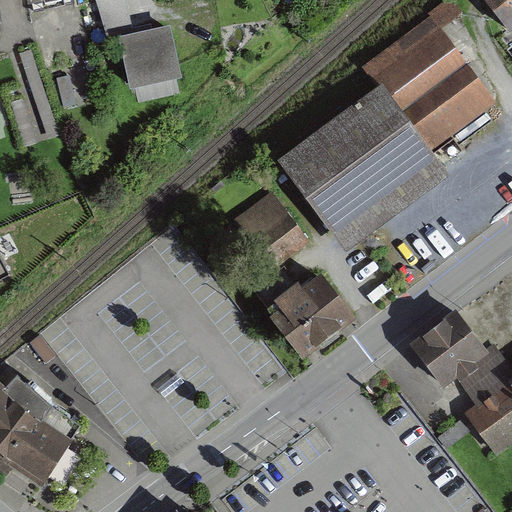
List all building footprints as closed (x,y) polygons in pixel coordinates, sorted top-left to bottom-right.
[(445,0),(429,12),(431,15),(363,65),(376,83),(278,155),(347,247),(451,171),(434,148),(498,100),(443,26),(463,11),(454,0),(445,0)] [(511,0),(470,0),(500,41),(511,32),(511,0)] [(167,31),(116,41),(126,93),(177,83),(167,31)] [(61,75),(66,107),(86,104),(81,72),(61,75)] [(277,192),(238,216),(272,271),(311,247),(277,192)] [(0,251),(0,279),(12,274),(0,251)] [(347,319),(316,277),(259,318),(290,360),(347,319)] [(485,353),(456,312),(404,348),(438,396),(460,381),(480,409),(461,423),(490,462),(511,446),(511,373),(494,347),(485,353)] [(2,392),(0,389),(0,450),(1,451),(0,451),(0,466),(7,473),(16,463),(46,484),(82,427),(50,405),(18,377),(2,392)]
